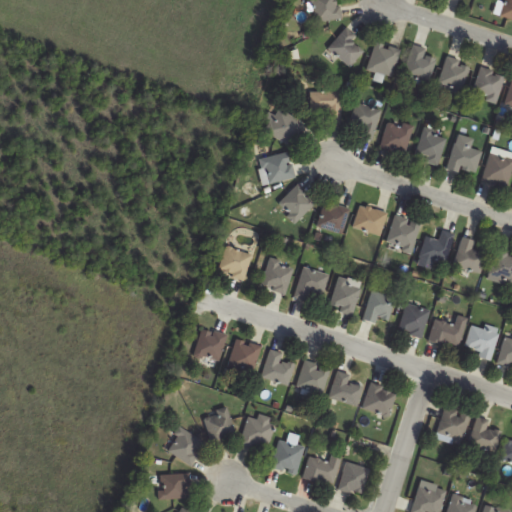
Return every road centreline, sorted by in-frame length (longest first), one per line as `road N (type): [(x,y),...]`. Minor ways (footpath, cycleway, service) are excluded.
road 1 (residential): [(200,298),(511,398)]
road 2 (residential): [(511,219),(341,161)]
road 3 (residential): [(427,371),(384,511)]
road 4 (residential): [(511,46),(387,2)]
